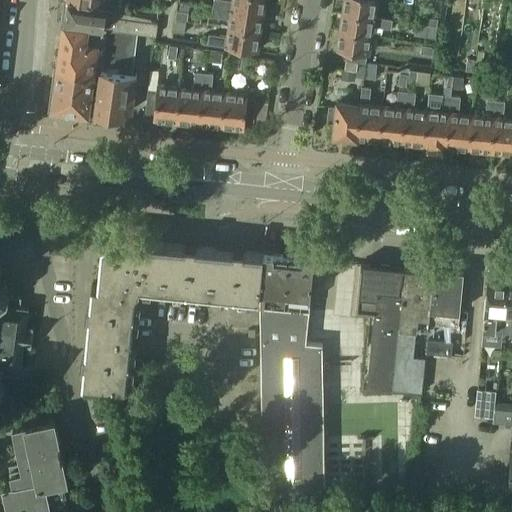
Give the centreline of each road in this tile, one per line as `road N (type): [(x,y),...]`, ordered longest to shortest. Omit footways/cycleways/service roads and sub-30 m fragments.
road 1 (tertiary): [(282,196),(13,164)]
road 2 (tertiary): [(511,218),(282,196)]
road 3 (residential): [(282,196),(310,0)]
road 4 (residential): [(13,164),(31,0)]
